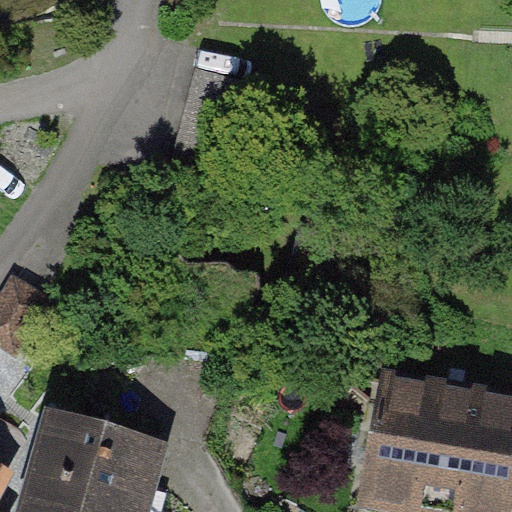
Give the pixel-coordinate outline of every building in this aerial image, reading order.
[(264,93),(198,75),(170,178),(236,196),(264,93)] [(53,301),(16,281),(0,310),(0,347),(21,359),(53,301)] [(511,511),(511,402),(379,387),(364,511),(511,511)] [(156,511),(174,441),(62,413),(37,511),(156,511)] [(0,511),(19,474),(0,464),(0,511)]
